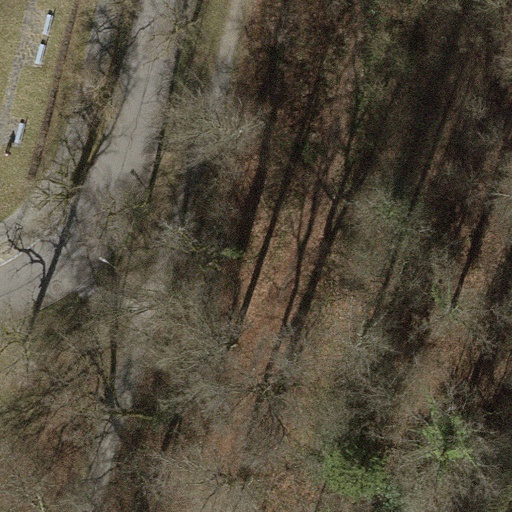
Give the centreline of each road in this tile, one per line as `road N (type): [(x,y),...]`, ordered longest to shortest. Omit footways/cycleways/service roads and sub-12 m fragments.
road 1 (track): [(214,511),(276,343),(375,0)]
road 2 (residential): [(0,299),(84,250),(103,225),(122,188),(169,0)]
